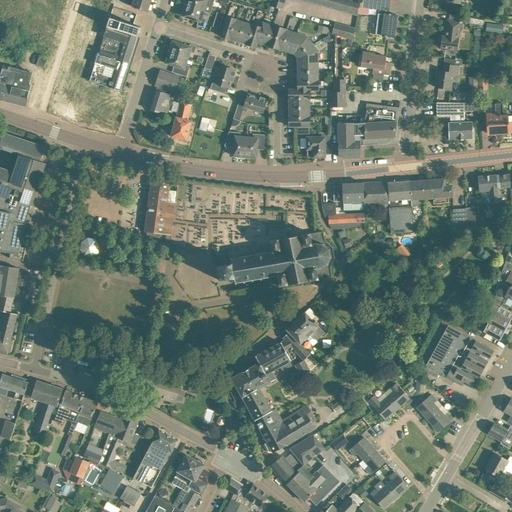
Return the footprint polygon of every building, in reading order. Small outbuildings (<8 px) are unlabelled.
[(49,0),(48,4),(66,10),(66,9),(68,0),(49,0)] [(151,0),(127,0),(126,4),(148,11),(151,0)] [(185,5),(210,13),(213,6),(210,5),(211,0),(185,0),(185,4),(186,4),(185,5)] [(272,0),(271,6),(282,9),(284,3),(272,0)] [(363,0),(362,8),(389,11),(390,0),(363,0)] [(48,4),(45,14),(63,20),(67,9),(66,9),(66,10),(48,4)] [(210,13),(185,5),(185,6),(184,5),(182,11),(183,11),(182,16),(198,21),(197,25),(203,27),(206,19),(202,17),(204,11),(210,13)] [(214,23),(220,25),(224,14),(217,12),(214,23)] [(384,15),(378,14),(375,35),(381,36),(385,36),(385,37),(386,37),(386,36),(395,37),(397,15),(391,14),(389,13),(389,14),(384,14),(384,15)] [(45,14),(41,24),(59,30),(62,20),(63,21),(63,20),(45,14)] [(107,26),(138,36),(141,27),(110,17),(107,26)] [(221,36),(230,39),(236,20),(227,17),(221,36)] [(461,22),(461,21),(447,19),(445,36),(443,36),(441,48),(447,49),(447,48),(456,49),(459,31),(460,32),(461,22)] [(230,39),(239,41),(244,23),(236,20),(230,39)] [(247,44),(253,25),(244,23),(239,41),(247,44)] [(267,45),(271,46),(277,27),(273,26),(263,23),(262,28),(257,42),(258,42),(267,45)] [(335,23),(332,34),(338,36),(341,24),(335,23)] [(486,23),(485,31),(489,31),(493,32),(494,24),(486,23)] [(41,24),(38,35),(56,40),(59,30),(41,24)] [(338,36),(344,37),(347,26),(341,24),(338,36)] [(247,44),(256,47),(258,42),(257,42),(262,28),(253,25),(247,44)] [(107,26),(108,27),(99,55),(129,64),(138,36),(107,26)] [(344,37),(348,38),(353,39),(355,28),(347,26),(344,37)] [(277,27),(271,46),(275,48),(282,50),(282,49),(288,31),(288,30),(281,28),(277,27)] [(288,31),(282,49),(290,52),(291,50),(296,34),(288,31)] [(312,44),(307,37),(296,34),(291,50),(296,52),(298,55),(312,44)] [(38,35),(35,45),(52,51),(56,40),(38,35)] [(170,51),(169,52),(188,58),(190,52),(194,53),(196,46),(190,44),(189,47),(173,41),(172,46),(170,45),(168,51),(170,51)] [(300,57),(300,63),(318,63),(318,51),(312,44),(298,55),(300,57)] [(167,58),(166,63),(177,67),(175,73),(186,77),(190,66),(186,64),(188,58),(169,52),(169,53),(168,53),(166,58),(167,58)] [(375,53),(365,52),(363,52),(362,60),(360,60),(360,67),(367,68),(367,67),(373,68),(372,74),(390,76),(392,63),(386,62),(386,56),(375,55),(375,53)] [(60,76),(51,106),(61,109),(60,114),(71,117),(72,112),(92,118),(91,123),(102,126),(112,129),(113,125),(123,95),(88,84),(89,82),(96,59),(75,53),(69,72),(78,74),(76,80),(60,76)] [(91,82),(89,82),(88,84),(101,88),(126,96),(127,92),(123,91),(125,84),(123,84),(129,64),(99,55),(91,82)] [(36,65),(44,68),(47,59),(39,56),(36,65)] [(205,68),(211,70),(215,58),(208,56),(205,68)] [(438,71),(435,87),(452,89),(453,82),(453,77),(458,78),(459,66),(461,66),(462,60),(456,59),(456,60),(454,59),(444,58),(442,72),(438,71)] [(298,63),(298,72),(318,72),(318,63),(300,63),(298,63)] [(16,78),(18,68),(5,65),(2,75),(0,74),(0,99),(2,100),(6,83),(12,84),(14,77),(16,78)] [(218,80),(214,79),(210,89),(225,93),(227,87),(229,88),(233,76),(234,76),(235,72),(234,72),(235,70),(223,66),(218,80)] [(30,83),(33,72),(19,68),(16,78),(14,77),(12,85),(12,84),(6,83),(2,100),(14,103),(25,106),(29,95),(29,93),(32,83),(30,83)] [(158,87),(158,89),(174,94),(179,76),(160,70),(156,86),(158,87)] [(298,81),(318,81),(318,80),(318,72),(298,72),(298,81)] [(468,94),(468,103),(479,103),(478,77),(469,77),(469,86),(471,86),(471,94),(468,94)] [(330,92),(330,107),(345,107),(345,92),(344,79),(335,79),(335,92),(330,92)] [(298,90),(318,90),(318,81),(298,81),(298,90)] [(174,94),(158,89),(157,91),(155,90),(149,109),(167,115),(174,94)] [(289,90),(289,99),(309,99),(309,90),(318,90),(298,90),(293,90),(289,90)] [(243,109),(237,107),(234,118),(240,121),(243,111),(247,112),(248,108),(262,112),(266,100),(265,100),(265,99),(261,97),(260,98),(248,94),(243,109)] [(289,99),(290,108),(309,108),(309,99),(289,99)] [(171,137),(186,140),(191,121),(188,120),(191,105),(180,102),(177,118),(176,117),(171,137)] [(354,124),(354,136),(365,136),(365,139),(360,140),(360,146),(386,144),(395,137),(399,107),(367,103),(363,123),(361,123),(354,124)] [(449,139),(472,139),(472,122),(464,122),(464,103),(436,103),(437,116),(450,116),(450,122),(449,122),(449,139)] [(511,131),(511,116),(507,116),(503,116),(503,103),(495,103),(495,114),(487,114),(488,134),(511,131)] [(289,117),(310,117),(310,116),(309,116),(309,108),(290,108),(290,117),(289,117)] [(289,117),(289,126),(310,126),(310,117),(289,117)] [(201,120),(199,129),(206,131),(209,122),(208,122),(201,120)] [(338,123),(338,141),(354,140),(354,136),(354,124),(354,122),(338,123)] [(244,157),(245,157),(246,137),(240,136),(240,133),(229,132),(226,143),(234,144),(233,156),(238,156),(238,157),(244,158),(244,157)] [(0,250),(11,253),(10,258),(23,261),(26,247),(21,246),(26,224),(18,222),(19,221),(21,221),(23,220),(25,218),(25,216),(24,213),(22,212),(25,204),(32,206),(46,163),(40,161),(41,158),(42,159),(46,147),(3,133),(0,142),(0,144),(0,145),(0,144),(0,148),(20,155),(14,172),(0,167),(0,250)] [(332,145),(332,133),(319,133),(319,137),(307,137),(307,157),(325,157),(325,145),(332,145)] [(245,157),(245,158),(251,159),(251,157),(256,158),(257,146),(265,147),(265,135),(253,134),(253,137),(246,137),(245,157)] [(338,141),(339,157),(361,157),(360,146),(360,140),(354,140),(338,141)] [(509,174),(496,175),(497,184),(499,184),(500,188),(511,187),(509,174)] [(497,184),(496,175),(478,177),(479,191),(480,191),(490,190),(490,198),(491,202),(498,202),(497,188),(497,184)] [(388,200),(389,204),(391,234),(414,232),(410,182),(410,181),(404,181),(404,180),(399,180),(399,181),(388,182),(388,181),(389,200),(388,200)] [(448,202),(448,196),(453,196),(452,186),(444,186),(444,180),(432,181),(433,197),(434,203),(448,202)] [(152,181),(145,231),(148,231),(147,239),(159,243),(162,233),(171,234),(176,201),(168,200),(170,184),(152,181)] [(389,204),(388,200),(389,200),(388,181),(387,181),(387,182),(363,183),(364,202),(364,205),(389,204)] [(424,205),(423,198),(433,197),(432,181),(410,182),(412,206),(424,205)] [(343,202),(343,203),(364,202),(363,183),(342,184),(342,186),(334,186),(335,202),(343,202)] [(473,205),(475,226),(483,225),(481,204),(473,205)] [(453,209),(455,240),(467,229),(466,208),(453,209)] [(364,214),(325,216),(327,221),(332,229),(361,228),(361,222),(365,222),(364,214)] [(310,233),(310,232),(301,234),(301,235),(280,238),(279,238),(270,240),(272,251),(232,258),(231,256),(229,258),(231,259),(231,263),(217,265),(220,281),(230,279),(230,280),(232,281),(235,281),(235,282),(234,284),(236,285),(237,282),(277,275),(277,277),(274,277),(275,282),(278,282),(279,286),(288,285),(288,284),(309,280),(309,281),(319,279),(332,276),(330,267),(335,258),(333,247),(325,240),(323,231),(310,233)] [(93,236),(87,235),(82,238),(81,244),(85,249),(90,250),(95,247),(96,241),(93,236)] [(422,269),(429,277),(440,268),(433,259),(422,269)] [(19,268),(0,265),(0,295),(1,295),(1,296),(14,298),(14,295),(18,292),(19,292),(22,289),(23,287),(24,286),(24,285),(24,283),(24,282),(24,281),(24,280),(24,279),(23,279),(22,274),(21,274),(18,271),(19,268)] [(402,287),(409,293),(417,285),(410,278),(402,287)] [(0,298),(0,310),(4,311),(10,312),(14,298),(1,296),(0,298)] [(511,313),(505,309),(500,306),(499,308),(493,304),(488,313),(490,314),(487,320),(489,321),(484,330),(500,339),(511,317),(511,313)] [(4,311),(0,326),(0,352),(7,355),(17,314),(10,312),(4,311)] [(306,339),(309,341),(313,337),(316,340),(324,332),(305,311),(286,329),(288,332),(300,344),(306,339)] [(488,361),(486,359),(487,357),(489,359),(494,350),(448,325),(426,364),(420,361),(417,367),(437,378),(439,374),(462,386),(464,381),(471,385),(476,376),(479,378),(488,361)] [(283,338),(285,340),(292,348),(298,355),(303,360),(309,355),(300,344),(288,332),(283,338)] [(259,363),(232,378),(255,420),(272,410),(260,388),(276,379),(272,372),(292,361),(291,360),(295,358),(291,350),(286,345),(284,346),(282,342),(256,356),(259,363)] [(302,377),(304,381),(312,376),(310,372),(311,372),(304,360),(303,360),(300,362),(294,365),(301,377),(302,377)] [(140,392),(175,402),(181,384),(158,377),(159,374),(148,371),(147,374),(146,374),(145,378),(138,376),(136,384),(142,386),(140,392)] [(16,379),(2,374),(0,381),(0,393),(6,395),(9,389),(12,390),(16,379)] [(12,390),(16,391),(14,398),(22,401),(28,383),(28,382),(29,379),(17,375),(16,379),(12,390)] [(185,384),(199,389),(202,380),(187,376),(185,384)] [(31,397),(45,402),(39,420),(37,420),(33,431),(47,435),(51,424),(48,423),(53,405),(57,406),(63,389),(37,380),(31,397)] [(393,392),(387,397),(397,409),(409,398),(396,383),(390,388),(393,392)] [(75,417),(75,416),(77,417),(85,398),(84,397),(73,392),(72,392),(66,390),(60,405),(54,421),(63,424),(65,419),(68,420),(70,415),(75,417)] [(417,407),(427,419),(439,410),(433,403),(437,400),(432,395),(417,407)] [(397,409),(387,397),(380,403),(373,396),(368,400),(385,419),(397,409)] [(75,416),(75,417),(68,433),(72,435),(78,422),(88,426),(98,403),(85,398),(77,417),(75,416)] [(331,406),(335,412),(346,403),(342,398),(331,406)] [(264,444),(268,450),(272,450),(273,453),(287,444),(315,428),(312,423),(317,420),(307,404),(282,420),(276,409),(272,411),(272,410),(255,420),(266,440),(264,444)] [(427,419),(438,431),(453,418),(448,413),(444,416),(439,410),(427,419)] [(100,412),(94,428),(109,434),(111,429),(115,430),(116,429),(117,429),(118,425),(116,424),(118,419),(100,412)] [(99,464),(123,474),(127,465),(114,460),(122,443),(116,441),(117,436),(131,442),(138,422),(124,416),(122,420),(118,419),(116,424),(118,425),(117,429),(116,429),(115,430),(111,429),(109,434),(110,434),(104,451),(99,463),(99,464)] [(494,423),(488,433),(501,441),(504,437),(511,441),(511,426),(510,426),(508,430),(501,426),(500,427),(494,423)] [(159,429),(133,477),(152,488),(178,439),(159,429)] [(280,478),(287,484),(299,472),(297,471),(306,463),(324,449),(313,435),(290,448),(293,452),(287,456),(288,458),(286,460),(282,456),(270,465),(280,478)] [(357,454),(363,460),(375,449),(364,437),(349,451),(354,456),(357,454)] [(87,449),(83,457),(99,464),(102,455),(87,449)] [(363,460),(368,466),(365,469),(370,474),(385,461),(375,449),(363,460)] [(508,460),(504,458),(496,453),(486,470),(503,479),(506,473),(507,473),(511,464),(511,463),(508,461),(508,460)] [(175,475),(190,483),(189,486),(190,487),(188,492),(182,489),(173,505),(185,511),(190,511),(212,474),(202,468),(204,465),(203,464),(203,463),(203,462),(202,461),(201,460),(200,460),(199,460),(198,460),(197,461),(195,460),(187,455),(175,475)] [(70,472),(83,477),(89,463),(76,458),(70,472)] [(336,466),(347,479),(354,473),(343,460),(336,466)] [(287,484),(304,501),(308,497),(316,505),(340,481),(323,464),(313,475),(310,472),(312,469),(306,463),(297,471),(299,472),(287,484)] [(31,484),(53,492),(61,472),(51,468),(47,479),(34,474),(31,484)] [(100,485),(114,493),(124,476),(109,468),(100,485)] [(392,481),(386,486),(396,497),(407,487),(395,472),(389,477),(392,481)] [(234,493),(224,511),(247,511),(250,508),(253,501),(260,506),(268,495),(254,484),(249,490),(245,487),(231,477),(224,486),(234,493)] [(17,486),(26,489),(28,484),(19,481),(17,486)] [(509,492),(494,483),(490,490),(505,499),(509,492)] [(346,484),(340,491),(344,496),(351,489),(346,484)] [(396,497),(386,486),(380,492),(377,488),(371,493),(384,508),(396,497)] [(140,494),(126,487),(120,498),(134,505),(140,494)] [(155,495),(145,511),(185,511),(173,505),(155,495)] [(49,496),(44,508),(54,511),(57,511),(62,501),(49,496)] [(353,511),(360,505),(350,496),(337,510),(332,505),(324,511),(353,511)] [(0,511),(5,511),(6,511),(22,511),(14,507),(16,504),(7,499),(0,499),(0,511)] [(354,511),(371,511),(373,510),(363,501),(354,511)]
